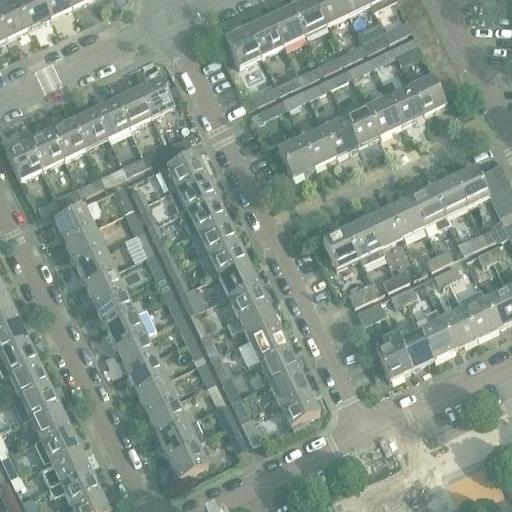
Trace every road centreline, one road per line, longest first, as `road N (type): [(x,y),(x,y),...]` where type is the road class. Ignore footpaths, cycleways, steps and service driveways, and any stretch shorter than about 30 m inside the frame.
road 1 (residential): [(363,434),(170,23)]
road 2 (residential): [(145,511),(0,206)]
road 3 (residential): [(170,23),(0,105)]
road 4 (residential): [(363,434),(511,362)]
road 5 (residential): [(511,144),(441,0)]
road 6 (residential): [(251,487),(363,434)]
